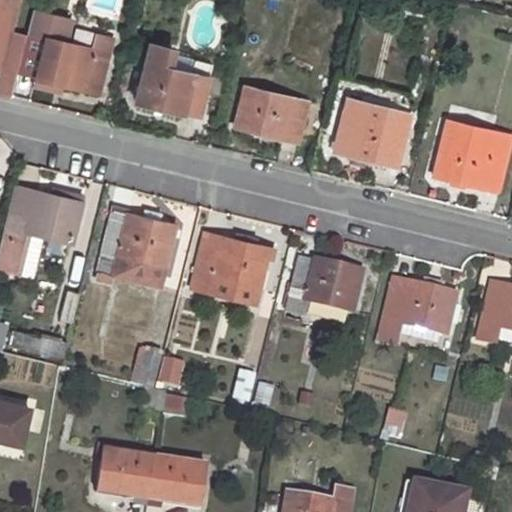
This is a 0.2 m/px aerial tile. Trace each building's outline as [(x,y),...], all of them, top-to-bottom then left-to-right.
[(0,0),(0,6),(16,10),(18,0),(0,0)] [(0,69),(0,70),(16,10),(0,6),(0,69)] [(46,39),(36,80),(81,90),(82,87),(100,92),(113,39),(96,35),(91,51),(65,44),(70,21),(32,11),(26,34),(46,39)] [(26,34),(16,75),(36,80),(46,39),(26,34)] [(189,73),(169,68),(172,54),(173,50),(149,44),(135,103),(182,115),(183,112),(199,116),(212,64),(193,59),(189,73)] [(172,54),(169,68),(189,73),(193,59),(172,54)] [(243,87),(234,126),(281,139),(282,136),(297,140),(306,102),(243,87)] [(342,111),(333,151),(379,163),(380,161),(397,164),(409,115),(391,111),(389,123),(342,111)] [(448,120),(434,176),(480,187),(481,185),(499,189),(510,140),(490,135),(487,146),(470,142),(473,126),(448,120)] [(51,188),(49,196),(81,203),(78,214),(85,216),(89,197),(51,188)] [(15,190),(1,249),(15,253),(18,241),(22,242),(24,231),(71,244),(78,214),(81,203),(49,196),(34,192),(33,195),(15,190)] [(110,210),(96,272),(113,276),(117,254),(165,266),(174,226),(110,210)] [(205,234),(192,287),(252,303),(256,289),(257,289),(264,259),(267,248),(205,234)] [(1,249),(0,253),(0,254),(13,259),(15,253),(1,249)] [(117,254),(113,276),(160,287),(165,266),(117,254)] [(295,258),(283,311),(303,316),(306,301),(351,312),(360,272),(314,260),(314,263),(295,258)] [(391,282),(379,332),(397,336),(400,323),(446,334),(454,294),(408,283),(407,286),(391,282)] [(487,286),(477,334),(493,338),(496,326),(511,330),(511,288),(503,286),(503,289),(487,286)] [(511,330),(496,326),(493,338),(511,342),(511,330)] [(24,332),(20,348),(34,352),(38,335),(24,332)] [(379,332),(377,338),(396,342),(397,336),(379,332)] [(38,335),(34,352),(56,357),(59,340),(38,335)] [(145,351),(135,385),(145,387),(149,388),(158,354),(145,351)] [(156,382),(178,387),(183,360),(161,355),(156,382)] [(238,371),(231,398),(245,401),(252,374),(238,371)] [(256,382),(253,403),(270,405),(273,384),(256,382)] [(145,387),(142,410),(160,413),(163,392),(149,388),(145,387)] [(299,391),(296,404),(308,407),(311,394),(299,391)] [(165,394),(161,411),(183,415),(186,398),(165,394)] [(0,402),(0,439),(18,444),(28,409),(0,402)] [(388,407),(383,429),(400,433),(404,411),(388,407)] [(130,492),(129,496),(147,499),(153,458),(101,450),(96,486),(130,492)] [(153,458),(147,499),(163,501),(163,496),(198,502),(204,465),(153,458)] [(413,483),(407,511),(458,511),(462,493),(413,483)] [(96,486),(95,491),(129,496),(130,492),(96,486)] [(286,492),(283,511),(347,511),(351,489),(335,488),(333,499),(286,492)] [(163,496),(163,501),(197,506),(198,502),(163,496)]
